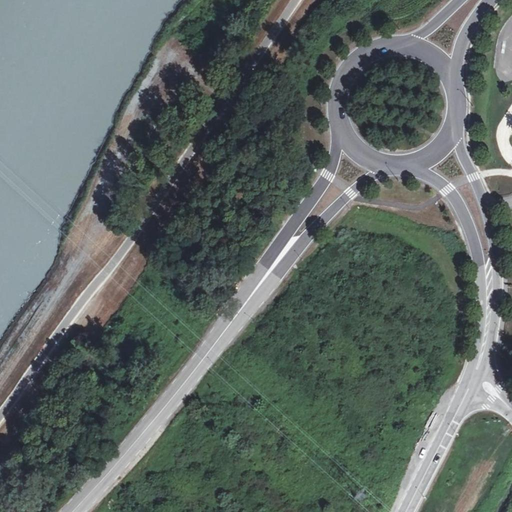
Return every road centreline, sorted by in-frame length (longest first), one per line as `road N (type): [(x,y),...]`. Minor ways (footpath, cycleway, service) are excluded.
road 1 (unclassified): [(281,252),(76,511)]
road 2 (unclassified): [(476,378),(497,267),(458,119)]
road 3 (unclassified): [(408,167),(447,189),(470,235),(482,283),(476,378)]
road 4 (unclassified): [(476,378),(406,511)]
road 5 (unclassified): [(337,121),(325,174),(281,252)]
road 6 (unclassified): [(281,252),(394,168)]
